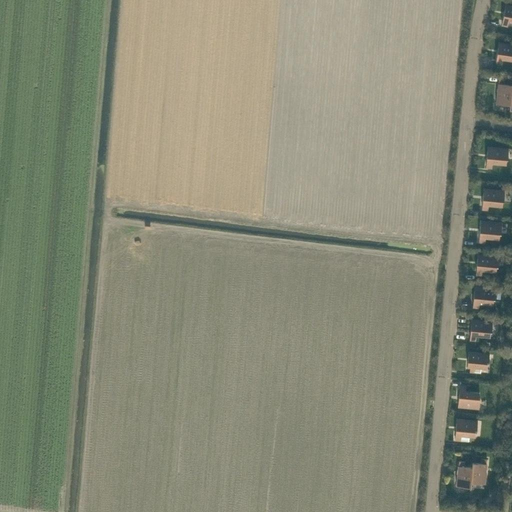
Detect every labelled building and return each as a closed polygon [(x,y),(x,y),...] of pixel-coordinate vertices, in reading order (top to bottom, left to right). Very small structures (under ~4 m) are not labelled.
[(511,5),(506,4),(502,20),(501,25),(507,26),(508,21),(511,22),(511,5)] [(511,44),(498,42),(496,58),(496,63),(501,64),(502,59),(511,60),(511,44)] [(504,83),(504,78),(499,78),(498,83),(496,104),(510,105),(509,110),(510,110),(511,84),(504,83)] [(507,159),(508,149),(487,147),(486,163),(486,167),(491,168),(492,163),(506,164),(506,159),(507,159)] [(503,201),(504,190),(483,188),(482,204),(482,209),(487,210),(488,205),(502,206),(502,201),(503,201)] [(500,233),(501,223),(480,221),(479,237),(479,242),(484,242),(485,238),(499,239),(499,233),(500,233)] [(497,266),(498,256),(477,254),(476,270),(476,275),(481,275),(482,270),(496,272),(496,266),(497,266)] [(494,299),(495,288),(474,286),(473,302),(473,307),(478,308),(479,303),(493,304),(493,299),(494,299)] [(491,332),(492,321),(471,319),(470,335),(469,340),(475,340),(476,335),(489,337),(490,332),(491,332)] [(488,363),(489,354),(468,352),(467,367),(470,367),(469,372),(480,373),(481,368),(486,368),(487,363),(488,363)] [(465,391),(465,386),(460,386),(459,391),(458,407),(478,409),(479,398),(478,398),(479,393),(465,391)] [(476,431),(477,421),(456,419),(455,435),(455,440),(469,441),(469,440),(468,440),(469,436),(475,436),(475,431),(476,431)] [(486,464),(487,459),(481,458),(481,463),(472,462),(472,467),(471,482),(484,484),(485,472),(486,464)] [(464,466),(464,461),(459,461),(458,466),(456,486),(470,487),(471,482),(472,467),(464,466)]
